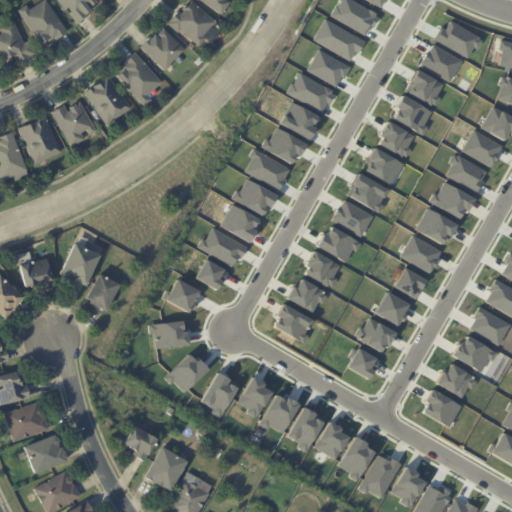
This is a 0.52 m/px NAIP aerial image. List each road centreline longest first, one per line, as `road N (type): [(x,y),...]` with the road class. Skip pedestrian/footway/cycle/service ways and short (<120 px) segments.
road 1 (residential): [(418,0),(230,329)]
road 2 (tertiary): [(280,0),(252,49),(171,138),(78,196),(0,227)]
road 3 (residential): [(230,329),(511,494)]
road 4 (residential): [(511,182),(373,415)]
road 5 (residential): [(50,338),(76,429),(115,511)]
road 6 (residential): [(0,106),(88,54),(141,0)]
